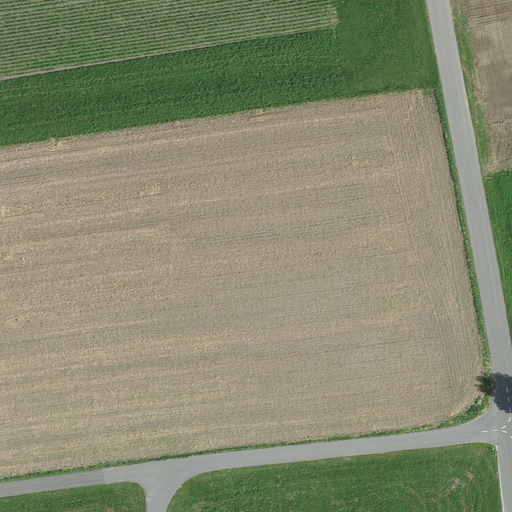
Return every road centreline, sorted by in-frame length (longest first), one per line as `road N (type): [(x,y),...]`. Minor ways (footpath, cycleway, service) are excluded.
road 1 (unclassified): [(511,415),(438,0)]
road 2 (residential): [(162,469),(511,429)]
road 3 (residential): [(162,469),(0,490)]
